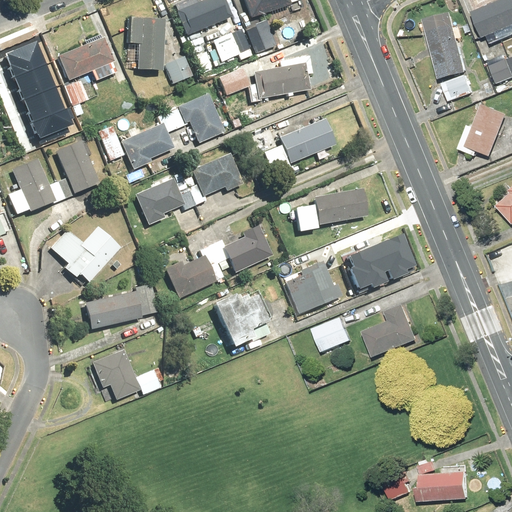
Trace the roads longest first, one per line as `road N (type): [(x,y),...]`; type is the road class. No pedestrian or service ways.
road 1 (tertiary): [(349,3),(508,389)]
road 2 (residential): [(12,310),(37,358),(36,376),(0,454)]
